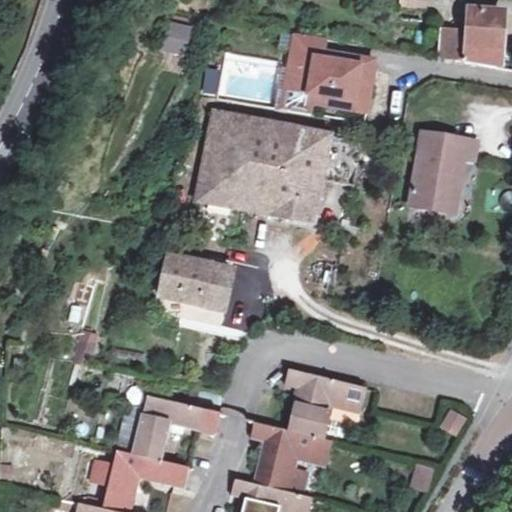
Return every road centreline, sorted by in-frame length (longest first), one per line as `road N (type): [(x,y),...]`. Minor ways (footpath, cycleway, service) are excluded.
road 1 (residential): [(205,511),(270,345),(511,396)]
road 2 (secondary): [(0,149),(62,0)]
